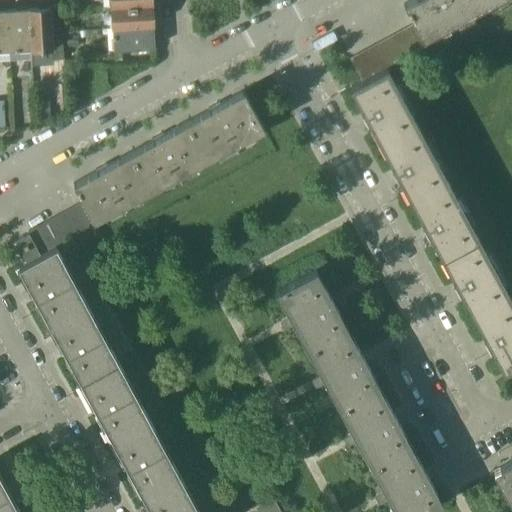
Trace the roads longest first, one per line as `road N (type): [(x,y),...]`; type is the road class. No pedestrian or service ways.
road 1 (residential): [(439,336),(272,27)]
road 2 (residential): [(0,174),(182,75)]
road 3 (residential): [(439,336),(407,353),(452,439),(485,422)]
